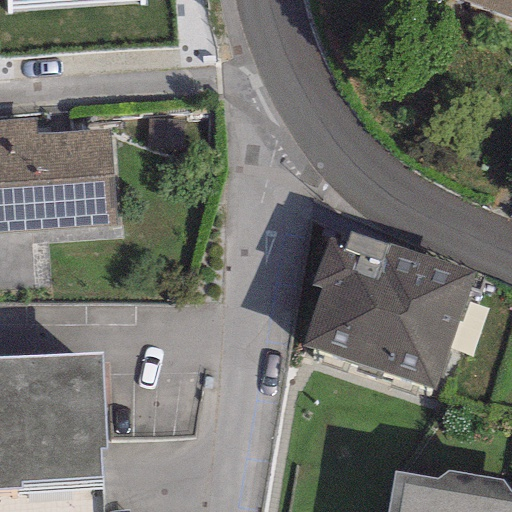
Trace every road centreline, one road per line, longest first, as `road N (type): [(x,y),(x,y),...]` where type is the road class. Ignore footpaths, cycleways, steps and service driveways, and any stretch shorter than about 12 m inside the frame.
road 1 (residential): [(299,123),(269,153),(225,511)]
road 2 (tertiary): [(299,123),(391,199),(511,258)]
road 3 (tertiary): [(261,0),(299,123)]
